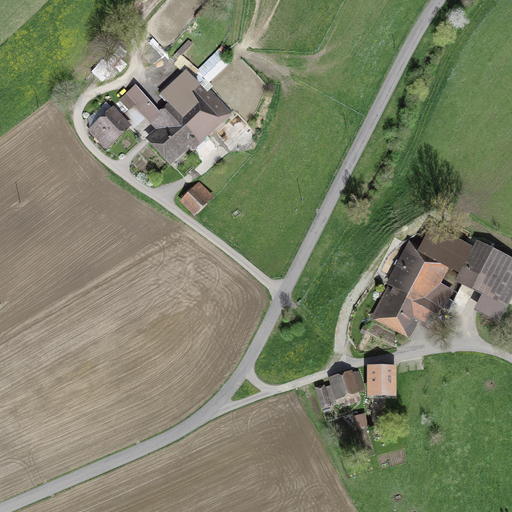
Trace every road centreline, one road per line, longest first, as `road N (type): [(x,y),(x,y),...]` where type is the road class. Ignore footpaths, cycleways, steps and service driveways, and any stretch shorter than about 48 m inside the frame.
road 1 (unclassified): [(282,295),(438,0)]
road 2 (unclassified): [(282,295),(88,144),(78,119),(86,96)]
road 3 (unclassified): [(272,391),(435,349),(481,347),(511,359)]
road 4 (track): [(398,246),(349,340),(348,366),(282,295)]
road 5 (unclassified): [(0,509),(165,438),(206,412)]
road 6 (track): [(157,0),(134,29),(134,70),(86,96)]
